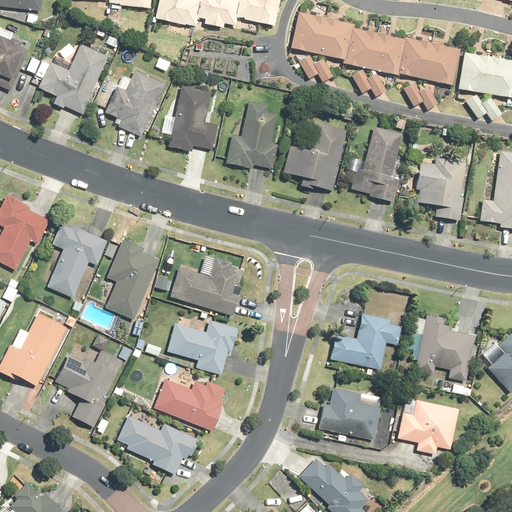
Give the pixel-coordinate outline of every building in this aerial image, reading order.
[(0,0),(0,7),(40,12),(41,0),(0,0)] [(91,0),(102,1),(101,0),(108,0),(108,3),(118,4),(118,7),(150,10),(151,0),(91,0)] [(158,0),(155,20),(185,27),(185,25),(196,27),(197,19),(204,20),(203,26),(223,30),(224,25),(235,27),(237,18),(243,20),(243,21),(274,28),(279,0),(236,0),(236,1),(232,0),(197,0),(198,1),(194,0),(158,0)] [(354,25),(297,13),(289,49),(342,61),(341,64),(398,77),(398,75),(451,86),(459,50),(403,38),(402,40),(353,29),(354,25)] [(0,87),(11,92),(28,51),(18,47),(20,44),(1,36),(0,38),(0,87)] [(64,107),(82,116),(108,57),(80,45),(68,71),(49,62),(37,89),(57,97),(53,106),(63,110),(64,107)] [(511,60),(464,53),(457,90),(510,100),(510,101),(511,101),(511,60)] [(309,55),(298,62),(308,79),(317,74),(322,83),(333,77),(322,58),(314,63),(309,55)] [(141,138),(165,85),(134,71),(125,91),(116,87),(104,113),(121,121),(118,127),(141,138)] [(362,71),(351,78),(361,95),(370,90),(375,99),(386,93),(375,74),(367,79),(362,71)] [(414,84),(402,91),(412,108),(421,103),(426,112),(437,106),(427,87),(418,92),(414,84)] [(210,93),(180,87),(168,147),(191,152),(192,146),(211,150),(216,126),(204,124),(210,93)] [(476,95),(466,103),(477,119),(486,113),(492,122),(502,114),(490,97),(482,103),(476,95)] [(241,137),(231,135),(225,165),(252,170),(253,166),(272,170),(277,146),(270,144),(276,115),(265,113),(267,107),(247,103),(241,137)] [(332,192),(345,131),(316,124),(310,152),(288,147),(282,175),(302,180),(300,188),(314,191),(314,188),(332,192)] [(401,134),(373,127),(362,170),(355,168),(350,189),(369,194),(369,196),(393,202),(399,180),(390,177),(401,134)] [(439,132),(426,130),(424,140),(437,142),(439,132)] [(498,228),(511,229),(511,153),(499,152),(494,200),(482,199),(480,221),(499,223),(498,228)] [(434,217),(459,221),(463,198),(459,198),(465,163),(420,155),(414,190),(419,191),(417,202),(436,205),(434,217)] [(0,236),(0,261),(15,269),(30,240),(38,244),(50,220),(27,209),(28,206),(8,196),(8,197),(6,196),(0,208),(0,225),(4,227),(0,236)] [(47,287),(73,298),(88,262),(96,265),(106,241),(81,231),(82,230),(73,226),(72,228),(60,223),(51,245),(62,250),(47,287)] [(117,281),(106,308),(134,319),(159,260),(141,253),(143,248),(124,240),(124,241),(123,240),(107,277),(117,281)] [(178,267),(169,297),(232,316),(241,287),(237,285),(242,271),(229,267),(230,263),(215,258),(209,277),(178,267)] [(157,276),(154,287),(165,290),(168,290),(171,281),(168,280),(169,279),(157,276)] [(10,345),(0,363),(0,372),(7,376),(9,373),(36,386),(66,328),(37,314),(19,349),(10,345)] [(329,359),(380,369),(385,343),(397,345),(401,326),(389,324),(390,320),(361,314),(356,338),(335,334),(329,359)] [(426,315),(414,371),(433,375),(435,367),(449,370),(447,378),(465,382),(475,335),(449,330),(450,326),(445,325),(446,319),(426,315)] [(174,323),(166,351),(197,360),(195,368),(221,375),(228,351),(231,352),(237,329),(209,321),(206,332),(174,323)] [(144,325),(136,322),(131,332),(140,336),(144,325)] [(504,353),(486,368),(508,393),(511,389),(511,331),(496,345),(504,353)] [(161,348),(148,344),(145,353),(158,357),(161,348)] [(132,349),(123,345),(118,357),(127,361),(132,349)] [(72,417),(93,427),(104,404),(101,403),(122,361),(100,350),(94,363),(83,357),(81,361),(68,355),(55,382),(68,389),(66,392),(81,399),(72,417)] [(153,408),(211,430),(222,402),(220,401),(225,388),(207,382),(205,386),(194,381),(191,389),(164,379),(153,408)] [(322,404),(317,429),(373,440),(380,408),(358,403),(360,394),(332,388),(329,405),(322,404)] [(458,409),(415,400),(412,415),(402,413),(396,439),(417,443),(416,451),(435,455),(436,447),(449,450),(458,409)] [(151,465),(174,475),(182,458),(185,460),(188,454),(190,455),(198,440),(163,424),(160,430),(128,415),(116,440),(127,446),(126,448),(153,461),(151,465)] [(315,458),(297,476),(327,506),(326,507),(331,511),(364,511),(361,508),(368,500),(358,491),(364,485),(350,472),(344,478),(328,463),(324,467),(315,458)] [(60,511),(61,511),(44,494),(40,498),(26,484),(13,496),(17,500),(9,507),(13,511),(60,511)]
